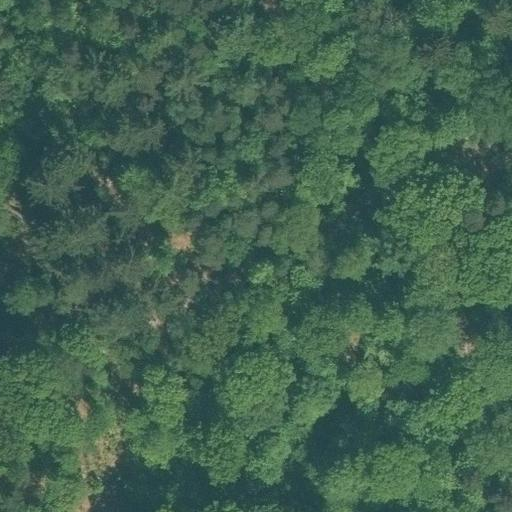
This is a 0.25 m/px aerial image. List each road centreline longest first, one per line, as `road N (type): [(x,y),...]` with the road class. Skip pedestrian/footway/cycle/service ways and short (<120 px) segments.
road 1 (track): [(511,475),(395,192)]
road 2 (track): [(395,192),(127,335)]
road 3 (track): [(395,192),(270,0)]
road 4 (track): [(127,335),(0,419)]
road 5 (track): [(511,133),(395,192)]
